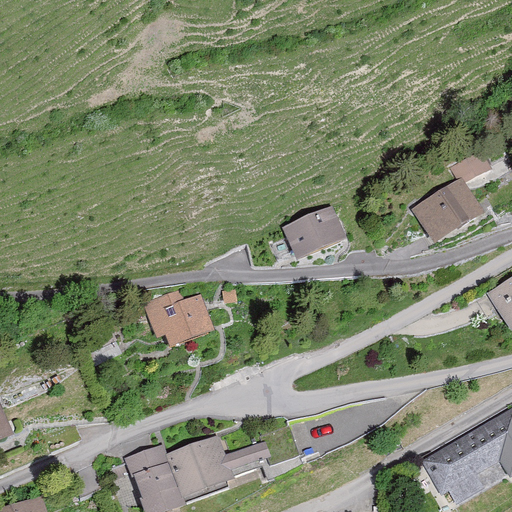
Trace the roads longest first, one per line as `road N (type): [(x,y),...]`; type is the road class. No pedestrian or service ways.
road 1 (residential): [(511,236),(419,260),(289,275),(144,272),(0,290)]
road 2 (residential): [(269,392),(0,480)]
road 3 (residential): [(511,252),(286,370),(269,392)]
road 4 (residential): [(511,359),(292,400),(269,392)]
road 5 (residential): [(303,511),(365,486),(511,395)]
